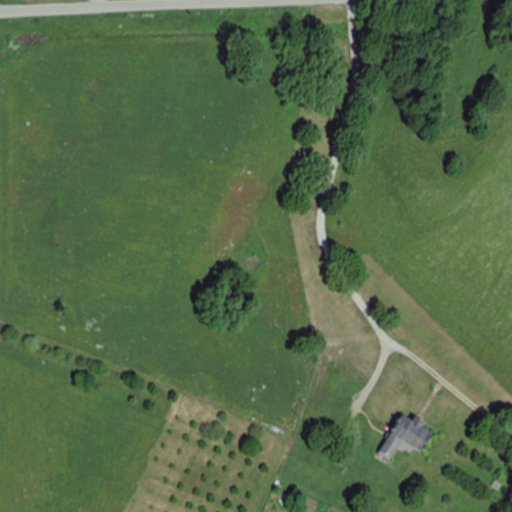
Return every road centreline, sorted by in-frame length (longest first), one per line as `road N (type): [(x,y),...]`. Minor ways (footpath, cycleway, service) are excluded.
road 1 (residential): [(445,0),(450,45),(425,119),(412,214),(443,258),(477,334),(438,393)]
road 2 (residential): [(0,11),(292,0)]
